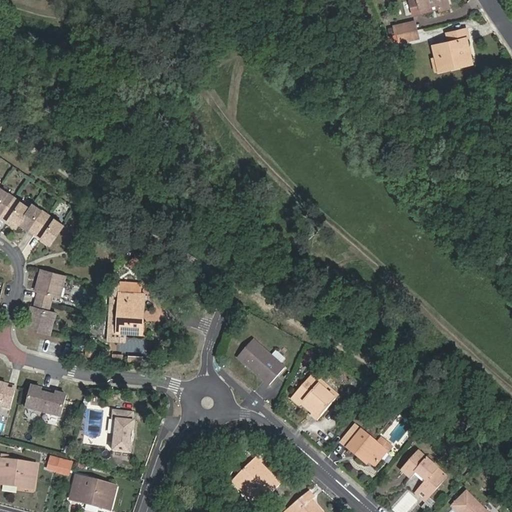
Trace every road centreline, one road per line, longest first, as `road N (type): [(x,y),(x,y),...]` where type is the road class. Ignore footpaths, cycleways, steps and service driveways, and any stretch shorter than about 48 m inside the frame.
road 1 (residential): [(7,347),(162,380),(207,402)]
road 2 (residential): [(207,402),(261,420),(363,511)]
road 3 (residential): [(149,511),(169,458),(207,402)]
